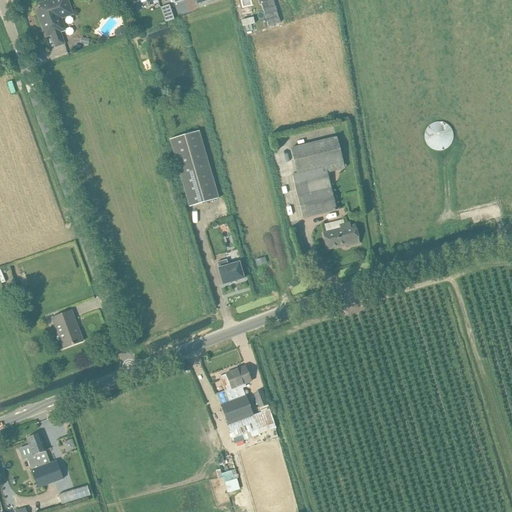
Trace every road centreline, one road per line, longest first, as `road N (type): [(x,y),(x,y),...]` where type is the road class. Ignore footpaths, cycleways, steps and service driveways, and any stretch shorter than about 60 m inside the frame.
road 1 (unclassified): [(130,369),(456,249),(511,243)]
road 2 (unclassified): [(130,369),(30,88)]
road 3 (unclassified): [(0,422),(130,369)]
